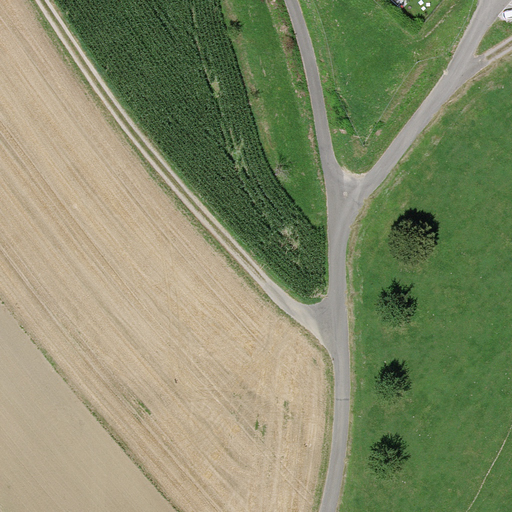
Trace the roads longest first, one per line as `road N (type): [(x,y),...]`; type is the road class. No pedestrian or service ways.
road 1 (residential): [(290,0),(345,213),(352,359),(326,511)]
road 2 (track): [(40,0),(221,239),(352,359)]
